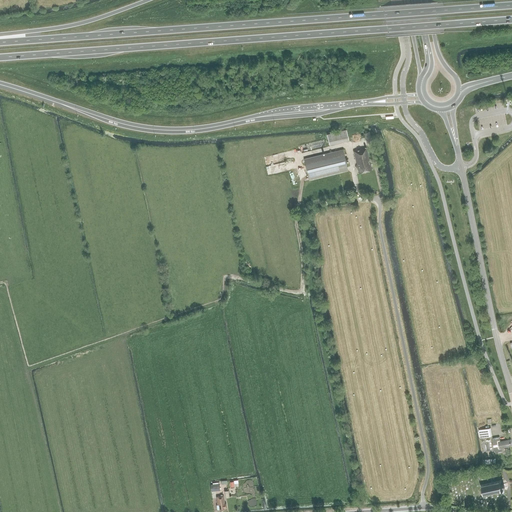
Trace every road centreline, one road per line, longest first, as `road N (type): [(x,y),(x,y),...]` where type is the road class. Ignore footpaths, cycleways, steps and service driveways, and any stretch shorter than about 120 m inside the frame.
road 1 (trunk): [(0,57),(511,19)]
road 2 (trunk): [(511,5),(0,42)]
road 3 (trunk): [(0,83),(146,127),(368,104)]
road 4 (unclassified): [(423,507),(428,463),(377,200)]
road 5 (tertiary): [(511,392),(461,167)]
road 6 (trunk): [(149,0),(88,21),(0,36)]
